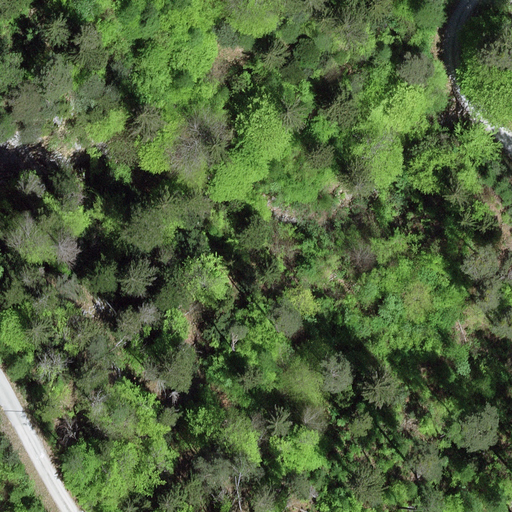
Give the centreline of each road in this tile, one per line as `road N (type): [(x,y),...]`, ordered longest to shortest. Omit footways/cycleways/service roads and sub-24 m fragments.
road 1 (track): [(511,146),(480,121),(456,67),(452,35),(464,0)]
road 2 (track): [(0,386),(76,511)]
